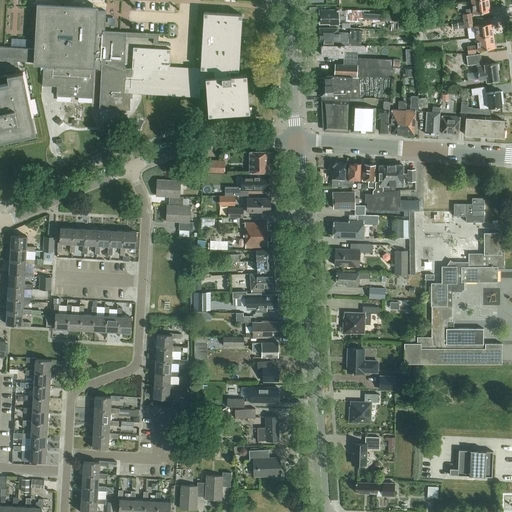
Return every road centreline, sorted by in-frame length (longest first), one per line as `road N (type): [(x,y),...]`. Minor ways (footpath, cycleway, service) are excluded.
road 1 (residential): [(64,511),(70,397),(130,371),(137,360),(145,216),(129,167)]
road 2 (residential): [(324,511),(297,139)]
road 3 (residential): [(511,154),(297,139)]
road 4 (residential): [(129,167),(203,143),(297,139)]
road 5 (residential): [(0,222),(129,167)]
road 6 (residential): [(297,139),(286,0)]
